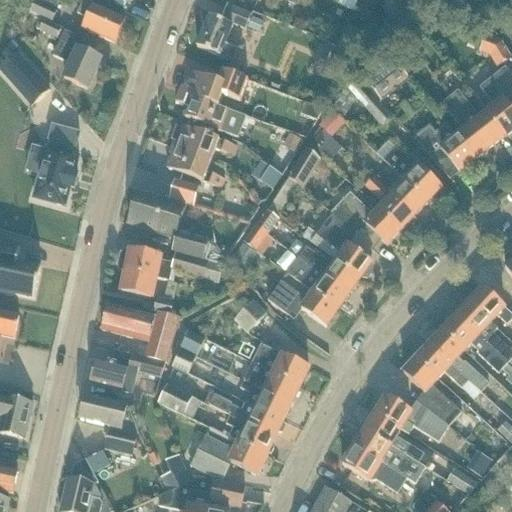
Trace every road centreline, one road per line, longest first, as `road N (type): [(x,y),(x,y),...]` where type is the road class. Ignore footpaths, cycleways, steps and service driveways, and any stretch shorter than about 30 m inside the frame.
road 1 (unclassified): [(36,511),(95,243),(128,126),(178,0)]
road 2 (residential): [(283,511),(354,372),(413,302),(511,213)]
